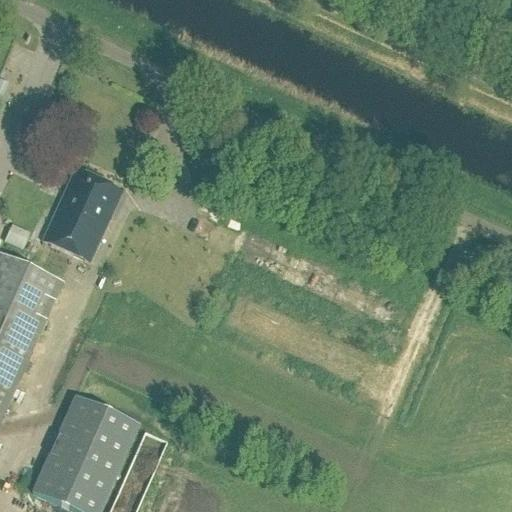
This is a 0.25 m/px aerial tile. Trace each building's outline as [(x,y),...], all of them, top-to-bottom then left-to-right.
[(84,276),(120,196),(74,175),(38,255),(84,276)] [(6,255),(25,261),(30,245),(10,240),(6,255)] [(0,424),(61,287),(0,260),(0,424)] [(327,280),(317,297),(347,314),(357,297),(327,280)] [(351,319),(405,339),(411,323),(357,302),(351,319)] [(239,311),(228,339),(376,397),(387,370),(239,311)] [(220,359),(210,386),(356,439),(366,412),(220,359)] [(33,497),(67,511),(102,511),(140,430),(76,401),(33,497)]
